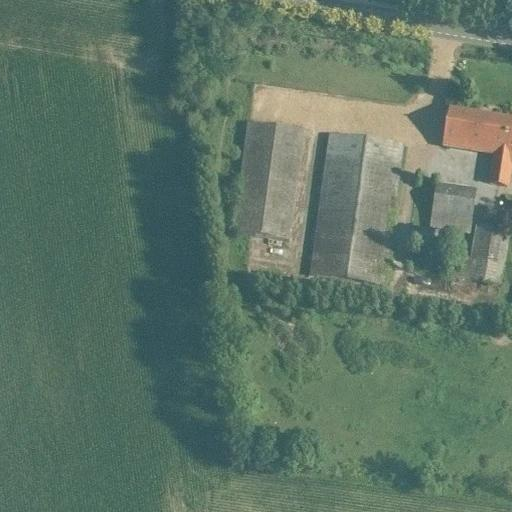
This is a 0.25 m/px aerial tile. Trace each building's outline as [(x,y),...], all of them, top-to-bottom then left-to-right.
[(227,53),(235,62),(246,53),(237,44),(227,53)] [(218,77),(219,66),(205,64),(204,76),(218,77)] [(444,144),(443,147),(495,156),(490,186),(508,189),(511,164),(511,120),(449,110),(446,130),(444,144)] [(290,242),(302,153),(304,133),(248,125),(234,235),(290,242)] [(383,286),(399,166),(402,147),(331,137),(312,277),(383,286)] [(434,203),(430,230),(470,236),(478,191),(460,188),(458,206),(434,203)] [(500,286),(510,232),(477,226),(471,259),(454,256),(450,277),(500,286)]
